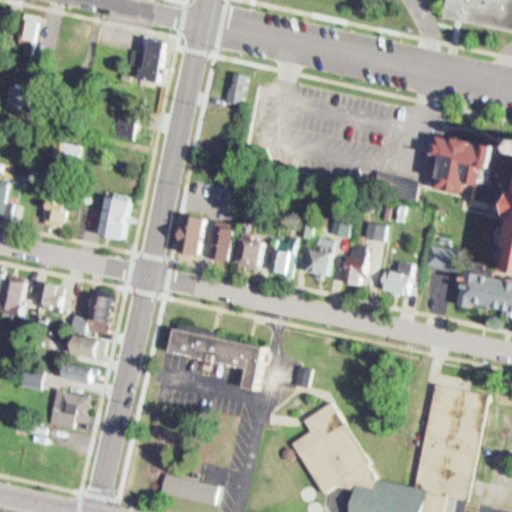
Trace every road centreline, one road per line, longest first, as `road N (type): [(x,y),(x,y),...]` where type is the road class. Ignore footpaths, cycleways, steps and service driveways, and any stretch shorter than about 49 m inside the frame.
road 1 (residential): [(97,511),(208,0)]
road 2 (residential): [(511,351),(0,241)]
road 3 (tertiary): [(511,87),(106,0)]
